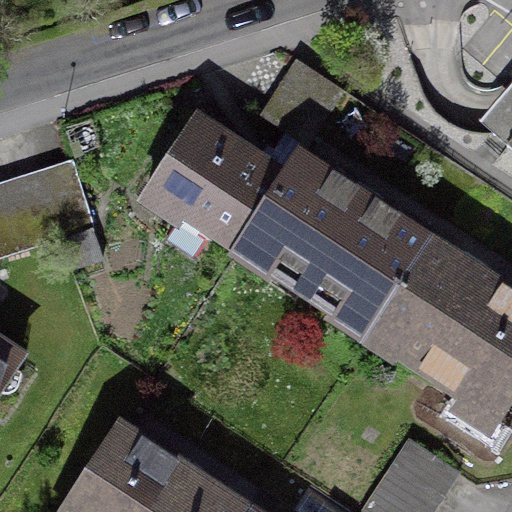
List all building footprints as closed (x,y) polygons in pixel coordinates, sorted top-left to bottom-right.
[(344,91),(299,62),(263,116),(305,143),(297,156),(300,157),(344,91)] [(239,249),(245,240),(300,157),(297,156),(283,178),(196,121),(170,160),(144,199),(178,221),(167,237),(196,256),(212,231),(239,249)] [(429,243),(300,157),(245,240),(275,260),(270,268),(337,312),(342,304),(375,326),(429,243)] [(72,168),(44,177),(62,235),(91,226),(72,168)] [(44,177),(0,190),(0,254),(62,235),(44,177)] [(511,398),(511,296),(429,243),(375,326),(403,344),(397,352),(498,419),(511,398)] [(0,387),(18,361),(0,348),(0,387)] [(247,511),(184,470),(119,427),(62,511),(247,511)] [(434,511),(460,473),(409,440),(362,511),(361,511),(434,511)]
